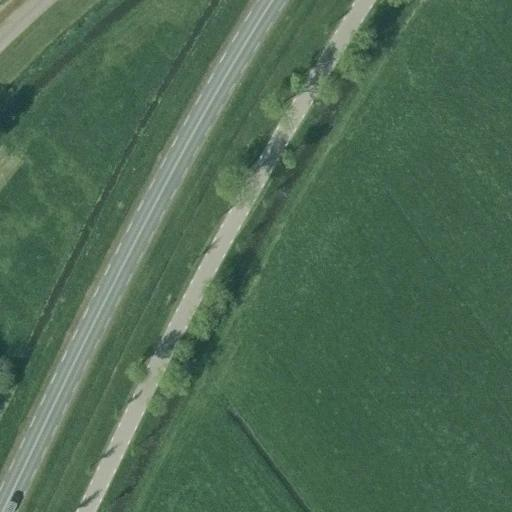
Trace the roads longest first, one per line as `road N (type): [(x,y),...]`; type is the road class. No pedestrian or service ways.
road 1 (unclassified): [(88,511),(290,127),(371,0)]
road 2 (primary): [(0,511),(113,277),(271,0)]
